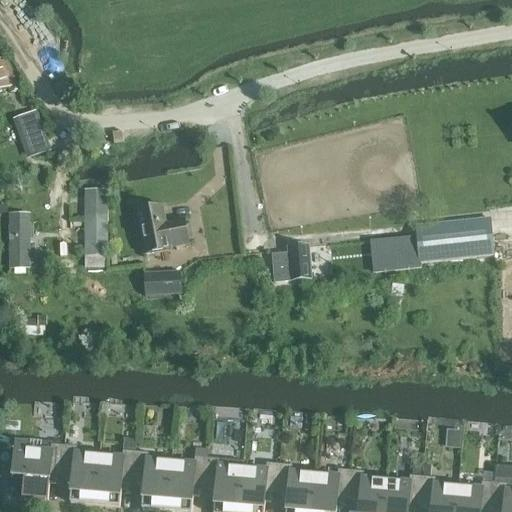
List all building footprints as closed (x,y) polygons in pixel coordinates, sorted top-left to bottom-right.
[(0,60),(0,93),(9,89),(12,94),(19,91),(5,59),(0,60)] [(17,119),(30,157),(49,150),(36,112),(17,119)] [(86,193),(86,256),(106,256),(105,193),(86,193)] [(136,213),(145,256),(170,251),(170,250),(188,246),(183,221),(165,224),(162,208),(136,213)] [(11,216),(11,269),(27,269),(27,216),(11,216)] [(418,238),(420,265),(493,257),(489,220),(417,228),(418,238)] [(418,238),(371,243),(375,274),(420,265),(418,238)] [(288,255),(272,256),(274,284),(291,283),(311,281),(308,248),(288,249),(288,255)] [(179,273),(143,275),(144,298),(181,296),(179,273)] [(392,288),(390,299),(401,300),(403,289),(392,288)] [(24,320),(24,336),(43,337),(43,332),(45,332),(45,328),(46,328),(47,317),(37,317),(37,320),(24,320)] [(50,477),(61,478),(64,448),(51,446),(50,454),(15,451),(12,479),(24,480),(22,501),(48,503),(50,477)] [(64,448),(61,478),(72,479),(70,505),(95,507),(99,458),(76,456),(77,449),(64,448)] [(122,483),(133,484),(136,454),(123,453),(122,460),(99,458),(95,507),(120,509),(122,483)] [(142,511),(149,511),(166,511),(171,464),(148,462),(149,455),(136,454),(133,484),(144,485),(142,511)] [(191,511),(194,490),(205,491),(207,460),(194,459),(194,466),(171,464),(166,511),(191,511)] [(213,511),(238,511),(243,471),(241,470),(242,463),(207,460),(205,491),(216,492),(213,511)] [(263,511),(265,496),(276,497),(279,466),(266,465),(266,472),(243,471),(238,511),(263,511)] [(286,511),(311,511),(314,477),(291,475),(292,467),(279,466),(276,497),(287,498),(286,511)] [(424,466),(423,479),(430,479),(431,467),(424,466)] [(336,511),(337,502),(348,503),(351,473),(338,471),(337,479),(314,477),(311,511),(336,511)] [(358,511),(383,511),(386,483),(363,481),(364,474),(351,473),(348,503),(359,504),(358,511)] [(408,511),(409,508),(420,509),(423,479),(410,478),(409,485),(386,483),(383,511),(408,511)] [(430,511),(455,511),(458,489),(435,487),(435,480),(423,479),(420,509),(431,510),(430,511)] [(511,511),(511,481),(495,480),(494,485),(491,511),(511,511)] [(491,511),(494,485),(481,484),(481,491),(458,489),(455,511),(491,511)]
